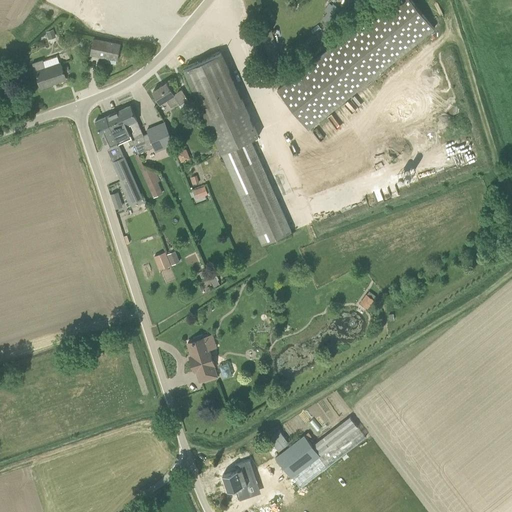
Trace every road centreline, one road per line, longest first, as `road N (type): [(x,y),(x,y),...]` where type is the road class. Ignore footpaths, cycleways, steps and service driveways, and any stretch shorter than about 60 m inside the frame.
road 1 (unclassified): [(189,461),(81,107)]
road 2 (unclassified): [(81,107),(119,91),(179,47),(215,0)]
